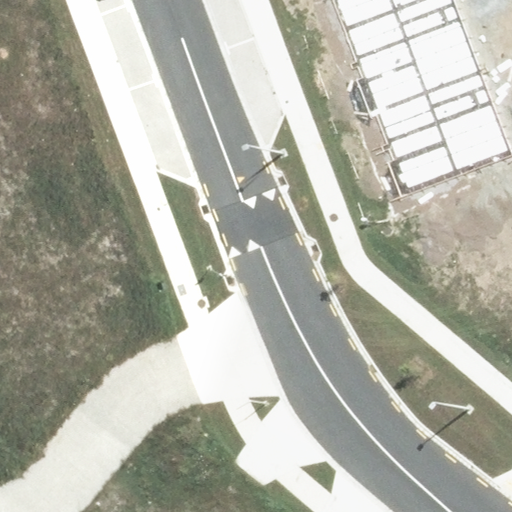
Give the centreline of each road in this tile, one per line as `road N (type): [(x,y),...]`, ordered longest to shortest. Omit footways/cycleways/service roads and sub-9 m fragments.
road 1 (residential): [(269,290),(175,344),(21,501),(0,505)]
road 2 (residential): [(156,0),(269,290)]
road 3 (residential): [(269,290),(361,419),(477,511)]
